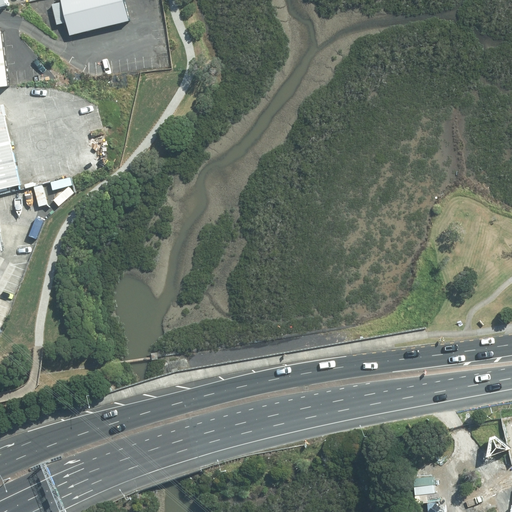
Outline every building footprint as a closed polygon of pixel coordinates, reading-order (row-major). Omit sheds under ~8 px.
[(12,0),(0,0),(0,15),(15,12),(12,0)] [(133,29),(127,0),(63,0),(71,42),(133,29)] [(0,91),(16,90),(10,34),(0,35),(0,91)] [(0,191),(21,188),(3,109),(0,110),(0,191)] [(99,144),(72,151),(78,174),(105,167),(99,144)] [(0,218),(0,257),(9,255),(0,218)]
